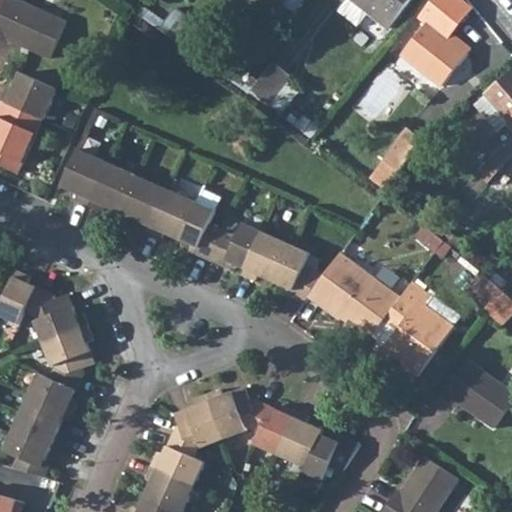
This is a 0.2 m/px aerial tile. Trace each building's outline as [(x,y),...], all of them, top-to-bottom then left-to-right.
[(68,20),(22,0),(6,0),(0,14),(0,39),(8,43),(10,39),(52,58),(68,20)] [(412,0),(347,0),(340,10),(359,26),(370,13),(389,28),(412,0)] [(469,54),(450,39),(453,35),(474,10),(461,0),(434,0),(421,16),(429,22),(402,54),(443,86),(469,54)] [(133,10),(159,28),(164,22),(138,3),(133,10)] [(159,28),(187,48),(203,28),(175,8),(164,22),(159,28)] [(219,50),(224,44),(203,28),(187,48),(251,91),(265,73),(253,64),(255,62),(243,52),(235,62),(219,50)] [(453,35),(450,39),(469,54),(472,50),(453,35)] [(275,61),(265,73),(251,91),(268,104),(288,79),(292,75),(275,61)] [(45,119),(46,120),(60,90),(23,73),(15,90),(9,88),(3,100),(45,119)] [(509,124),(511,127),(511,139),(509,141),(507,141),(478,173),(488,182),(511,156),(511,73),(488,95),(511,121),(509,124)] [(288,79),(268,104),(281,114),(300,89),(288,79)] [(509,124),(511,121),(488,95),(478,104),(501,130),(509,124)] [(0,164),(19,174),(45,119),(3,100),(0,106),(0,164)] [(312,138),(321,126),(305,114),(296,126),(312,138)] [(424,138),(407,126),(384,159),(400,171),(424,138)] [(81,149),(64,186),(81,193),(78,199),(92,206),(111,163),(81,149)] [(400,171),(384,159),(369,178),(386,190),(400,171)] [(111,163),(92,206),(105,212),(108,206),(124,213),(141,176),(111,163)] [(140,220),(137,226),(151,232),(170,189),(141,176),(124,213),(140,220)] [(170,189),(151,232),(164,238),(167,232),(183,239),(200,203),(170,189)] [(200,203),(183,239),(200,247),(198,253),(212,260),(226,231),(212,225),(219,211),(200,203)] [(226,231),(212,260),(227,267),(230,261),(247,268),(264,231),(245,223),(239,237),(226,231)] [(416,235),(436,252),(444,240),(441,238),(426,224),(416,235)] [(247,268),(244,274),(258,281),(261,274),(277,282),(293,245),(264,231),(247,268)] [(293,245),(277,282),(294,290),(292,296),(306,302),(310,297),(325,276),(306,267),(312,253),(293,245)] [(342,252),(325,276),(310,297),(342,320),(347,313),(375,334),(386,320),(403,296),(342,252)] [(0,313),(22,324),(27,312),(39,317),(45,304),(58,298),(57,295),(30,283),(33,277),(19,271),(0,312),(0,313)] [(403,296),(386,320),(399,330),(383,351),(418,377),(455,326),(454,325),(428,305),(435,296),(414,281),(403,296)] [(503,290),(493,282),(476,301),(485,309),(503,290)] [(511,309),(511,299),(503,290),(485,309),(501,322),(511,309)] [(46,343),(90,326),(85,312),(78,315),(70,294),(58,298),(45,304),(39,317),(40,320),(37,321),(46,343)] [(461,316),(435,296),(428,305),(454,325),(461,316)] [(97,364),(89,343),(95,340),(90,326),(46,343),(55,366),(57,365),(58,367),(72,374),(85,369),(97,364)] [(511,390),(469,360),(442,397),(458,408),(460,405),(494,429),(511,403),(511,390)] [(74,399),(86,371),(85,369),(72,374),(58,367),(53,379),(41,373),(31,396),(68,412),(74,415),(80,401),(74,399)] [(257,413),(252,400),(247,387),(226,395),(223,389),(209,394),(226,438),(249,430),(248,427),(250,426),(257,413)] [(198,406),(176,414),(181,426),(186,440),(200,445),(202,445),(203,447),(226,438),(209,394),(195,400),(198,406)] [(68,412),(31,396),(23,414),(60,430),(68,412)] [(252,400),(257,413),(250,426),(262,431),(256,444),(278,454),(298,411),(284,405),(281,411),(255,399),(252,400)] [(298,411),(278,454),(308,467),(322,435),(325,430),(308,423),(311,417),(298,411)] [(60,430),(23,414),(14,432),(51,449),(60,430)] [(166,454),(160,451),(154,465),(197,484),(207,462),(195,457),(200,445),(186,440),(181,426),(178,427),(166,454)] [(51,449),(14,432),(6,450),(20,456),(15,468),(46,477),(49,469),(43,466),(51,449)] [(330,466),(345,472),(362,445),(343,436),(340,443),(322,435),(308,467),(306,472),(324,480),(330,466)] [(389,504),(401,511),(437,511),(460,478),(426,456),(403,490),(399,488),(389,504)] [(154,482),(147,498),(179,511),(184,511),(197,484),(154,465),(147,479),(154,482)] [(0,493),(0,511),(21,511),(25,501),(0,493)] [(179,511),(147,498),(140,511),(179,511)]
